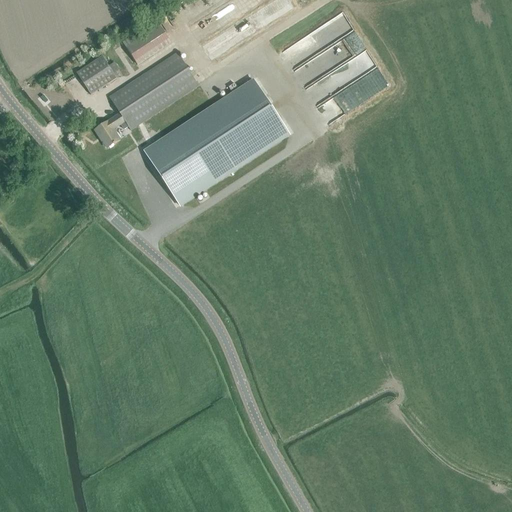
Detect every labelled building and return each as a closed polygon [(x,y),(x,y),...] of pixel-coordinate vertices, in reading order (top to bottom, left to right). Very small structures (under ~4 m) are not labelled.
[(316,53),(295,67),(301,75),(327,58),(320,48),(349,30),(339,14),(303,37),(310,48),(312,47),(316,53)] [(137,65),(171,42),(156,20),(122,42),(137,65)] [(366,49),(307,86),(319,104),(378,67),(366,49)] [(198,86),(192,78),(176,53),(108,97),(120,114),(108,122),(94,131),(102,142),(103,142),(107,148),(120,140),(114,130),(125,122),(130,130),(198,86)] [(76,73),(77,74),(91,95),(116,78),(102,56),(76,73)] [(109,65),(114,72),(120,68),(114,61),(109,65)] [(177,203),(287,133),(252,79),(142,150),(177,203)]
